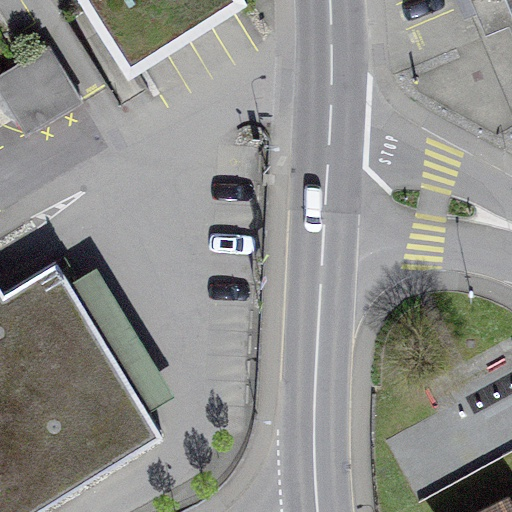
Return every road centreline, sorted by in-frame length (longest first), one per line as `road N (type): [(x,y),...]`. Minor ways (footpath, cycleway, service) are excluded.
road 1 (secondary): [(327,172),(314,413),(318,511)]
road 2 (residential): [(327,172),(511,226)]
road 3 (secondary): [(330,0),(327,172)]
